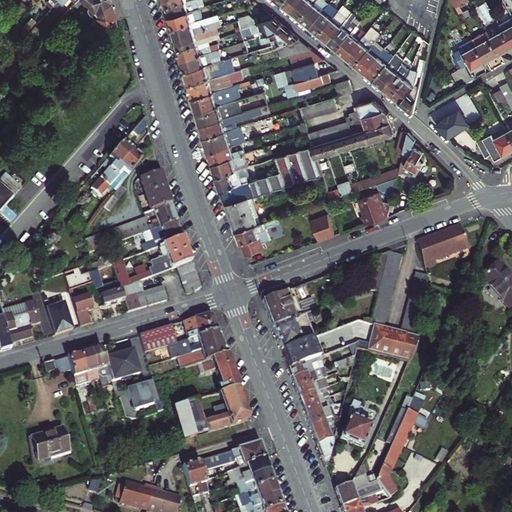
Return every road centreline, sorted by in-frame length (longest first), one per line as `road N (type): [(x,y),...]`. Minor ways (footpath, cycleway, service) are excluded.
road 1 (residential): [(135,0),(230,294)]
road 2 (residential): [(489,196),(230,294)]
road 3 (residential): [(230,294),(0,364)]
road 4 (residential): [(230,294),(310,510)]
road 5 (residential): [(267,0),(416,125)]
